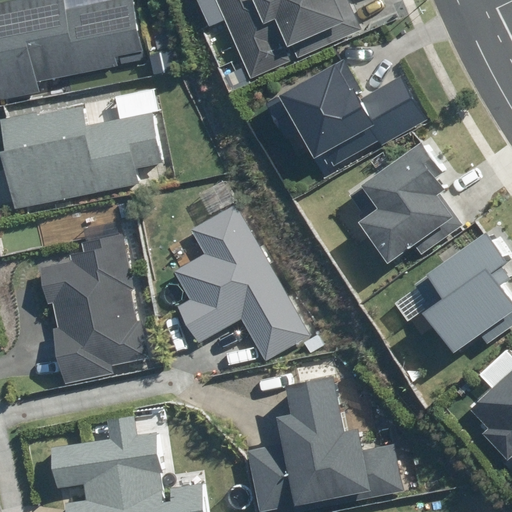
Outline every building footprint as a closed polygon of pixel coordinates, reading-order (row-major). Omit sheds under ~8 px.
[(115,0),(74,9),(72,0),(14,0),(0,3),(0,84),(4,102),(50,92),(48,81),(126,65),(125,56),(151,51),(140,0),(115,0)] [(217,0),(253,78),(362,28),(349,0),(217,0)] [(349,56),(288,95),(340,178),(439,115),(409,68),(371,91),(349,56)] [(151,184),(148,167),(173,163),(163,111),(96,124),(92,104),(10,120),(16,149),(12,150),(23,208),(151,184)] [(366,184),(367,186),(355,194),(371,215),(364,221),(394,262),(419,244),(426,254),(467,224),(444,192),(450,188),(441,176),(448,171),(426,140),(366,184)] [(242,318),(266,360),(310,336),(236,204),(191,229),(205,254),(174,272),(190,300),(179,306),(199,342),(242,318)] [(511,260),(511,259),(490,230),(432,272),(449,296),(430,310),(462,351),(487,333),(494,342),(511,329),(511,291),(507,284),(511,279),(511,271),(507,264),(511,260)] [(161,357),(134,234),(92,243),(94,251),(80,254),(81,259),(49,266),(58,304),(63,303),(68,327),(62,328),(74,383),(124,372),(122,365),(161,357)] [(302,408),(287,411),(292,438),(256,445),(269,511),(287,511),(305,508),(305,511),(321,511),(422,492),(411,437),(383,443),(378,421),(366,424),(354,366),(296,378),(302,408)] [(511,375),(479,408),(497,426),(490,433),(511,455),(511,375)] [(65,502),(66,511),(206,511),(203,484),(163,489),(154,433),(137,436),(134,415),(108,419),(112,441),(50,449),(56,489),(84,485),(87,499),(65,502)]
